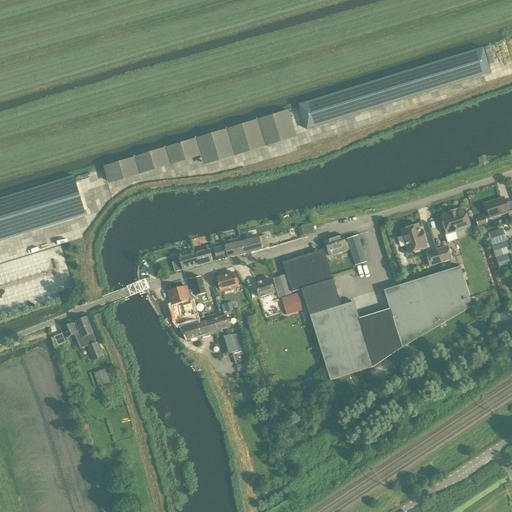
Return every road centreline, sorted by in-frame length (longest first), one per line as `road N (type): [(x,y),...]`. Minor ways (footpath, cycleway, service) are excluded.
road 1 (unclassified): [(0,343),(145,284),(511,173)]
road 2 (unclassified): [(400,511),(511,438)]
